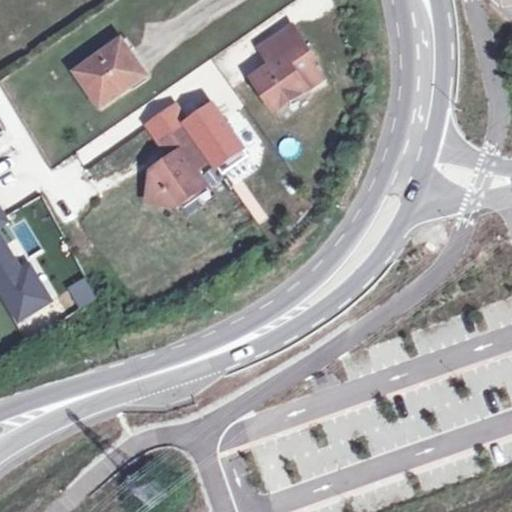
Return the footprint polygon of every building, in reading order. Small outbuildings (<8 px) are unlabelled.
[(271,62),(252,77),(274,110),(322,77),(311,61),(315,58),(292,24),(268,41),(280,57),(271,62)] [(122,39),(104,51),(110,62),(129,49),(122,39)] [(260,46),(271,62),(280,57),(268,41),(260,46)] [(145,74),(129,49),(110,62),(104,51),(74,71),(98,108),(145,74)] [(146,200),(175,206),(205,185),(194,169),(210,157),(186,123),(160,141),(170,157),(151,171),(146,200)] [(0,240),(0,224),(6,221),(0,211),(0,286),(20,319),(50,301),(30,267),(20,273),(0,240)]
